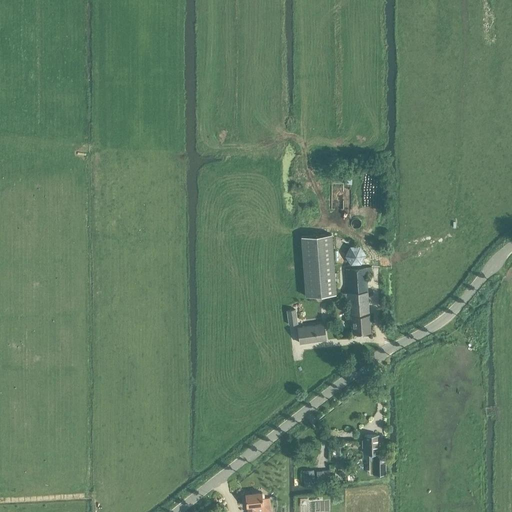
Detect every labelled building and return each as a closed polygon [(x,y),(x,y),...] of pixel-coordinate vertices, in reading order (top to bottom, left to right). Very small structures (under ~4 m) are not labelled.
[(352,184),(352,171),(332,171),(332,184),(352,184)] [(336,294),(332,234),(301,236),(305,296),(336,294)] [(361,264),(366,255),(360,246),(349,246),(344,256),(351,265),(361,264)] [(367,274),(372,273),(372,267),(345,268),(347,293),(342,293),(342,300),(335,301),(336,313),(343,313),(342,301),(348,301),(349,313),(369,312),(367,274)] [(287,310),(289,325),(298,324),(296,309),(287,310)] [(370,332),(369,315),(351,316),(352,334),(370,332)] [(300,343),(326,339),(324,324),(298,327),(300,343)] [(365,440),(362,440),(362,447),(365,447),(365,454),(369,454),(369,460),(374,460),(374,471),(385,471),(384,453),(378,453),(378,434),(365,435),(365,440)] [(303,483),(316,483),(316,470),(303,470),(303,483)] [(318,483),(331,483),(331,471),(318,471),(318,483)] [(271,507),(270,497),(263,498),(262,492),(245,494),(246,507),(248,507),(248,511),(262,511),(265,511),(265,510),(269,509),(271,507)]
